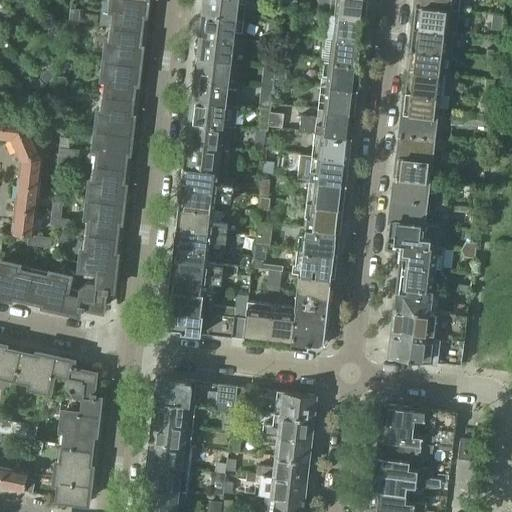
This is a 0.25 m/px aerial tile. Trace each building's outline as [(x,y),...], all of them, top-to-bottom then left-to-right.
[(10,294),(14,295),(44,302),(43,305),(77,312),(78,309),(83,310),(84,306),(100,309),(102,292),(107,293),(107,288),(111,288),(115,254),(112,254),(113,241),(116,223),(116,219),(119,220),(123,185),(120,185),(124,150),(128,151),(132,116),(128,116),(133,81),(136,82),(140,47),(137,47),(141,12),(144,13),(145,0),(111,0),(110,13),(115,13),(112,39),(107,38),(102,82),(107,82),(104,107),(99,107),(94,151),(99,151),(95,177),(91,176),(86,215),(91,216),(90,225),(88,246),(83,246),(80,271),(87,272),(87,278),(95,279),(94,282),(86,281),(79,286),(77,294),(68,292),(72,277),(51,272),(50,277),(16,269),(17,265),(0,260),(0,295),(10,297),(10,294)] [(203,0),(202,13),(243,17),(244,3),(243,0),(203,0)] [(283,0),(280,0),(272,0),(271,21),(281,22),(282,12),(282,6),(283,0)] [(329,0),(328,13),(365,17),(366,0),(329,0)] [(415,0),(415,4),(449,8),(449,0),(415,0)] [(449,8),(415,4),(412,26),(446,30),(453,31),(455,31),(458,9),(449,8)] [(70,8),(68,20),(78,22),(80,10),(70,8)] [(326,35),(363,40),(363,37),(365,17),(328,13),(320,12),(318,34),(326,35)] [(199,34),(232,39),(233,31),(241,32),(243,17),(202,13),(199,34)] [(490,29),(500,30),(502,16),(492,14),(490,29)] [(78,22),(68,20),(66,32),(77,34),(77,29),(91,31),(92,24),(78,22)] [(446,30),(412,26),(409,47),(451,52),(453,31),(446,30)] [(264,43),(277,44),(278,38),(279,35),(279,32),(270,30),(266,34),(265,42),(264,42),(264,43)] [(279,32),(279,35),(278,38),(288,40),(289,31),(279,30),(279,32)] [(197,56),(230,60),(231,48),(240,49),(241,40),(232,39),(199,34),(197,56)] [(325,43),(323,60),(359,65),(362,43),(363,40),(326,35),(325,43)] [(50,47),(60,56),(63,42),(55,38),(50,47)] [(263,53),(276,54),(277,44),(264,43),(263,53)] [(409,47),(407,69),(453,75),(453,74),(448,74),(451,52),(409,47)] [(486,56),(496,58),(497,51),(487,49),(486,56)] [(276,54),(275,66),(274,78),(284,80),(287,56),(276,54)] [(194,78),(227,82),(230,60),(197,56),(194,78)] [(487,58),(485,70),(495,71),(497,59),(487,58)] [(323,60),(320,84),(357,88),(357,85),(359,65),(323,60)] [(264,64),(262,87),(273,88),(274,78),(275,66),(264,64)] [(48,69),(40,76),(47,84),(55,77),(48,69)] [(404,91),(438,94),(448,96),(450,96),(453,75),(407,69),(404,91)] [(57,75),(55,87),(65,88),(66,76),(57,75)] [(0,95),(9,88),(0,77),(0,95)] [(191,100),(225,104),(225,103),(237,105),(239,83),(227,82),(194,78),(191,100)] [(274,78),(273,88),(272,90),(283,92),(284,80),(274,78)] [(483,99),(492,100),(495,80),(485,79),(483,99)] [(320,84),(317,108),(354,113),(356,92),(357,88),(320,84)] [(65,88),(55,87),(54,99),(63,100),(65,88)] [(273,88),(262,87),(259,108),(261,108),(270,109),(272,90),(273,88)] [(402,111),(436,115),(443,116),(444,108),(447,108),(448,96),(438,94),(404,91),(402,111)] [(1,105),(24,105),(24,104),(25,104),(14,93),(1,105)] [(189,121),(222,125),(225,104),(191,100),(189,121)] [(23,114),(40,114),(40,105),(25,104),(24,104),(24,105),(23,114)] [(268,126),(270,112),(270,109),(261,108),(259,130),(267,131),(268,126)] [(298,129),(314,131),(351,136),(351,133),(354,113),(317,108),(316,117),(300,115),(298,129)] [(402,111),(399,132),(433,136),(436,115),(402,111)] [(283,114),(270,112),(268,126),(282,128),(283,114)] [(0,136),(11,138),(29,128),(24,118),(0,115),(0,136)] [(452,117),(451,124),(461,125),(462,118),(452,117)] [(185,143),(228,148),(230,126),(222,125),(189,121),(186,143),(185,143)] [(11,138),(20,160),(41,157),(29,128),(11,138)] [(267,131),(259,130),(256,129),(254,140),(266,142),(266,137),(267,131)] [(314,131),(312,154),(348,159),(351,139),(351,136),(314,131)] [(399,132),(397,154),(431,158),(433,136),(399,132)] [(275,138),(266,137),(266,142),(265,148),(273,150),(275,138)] [(182,165),(217,169),(225,170),(228,148),(185,143),(182,165)] [(59,148),(58,160),(76,162),(78,150),(59,148)] [(441,152),(440,159),(451,161),(451,153),(441,152)] [(310,171),(308,179),(316,180),(346,183),(346,180),(348,159),(312,154),(310,171)] [(397,154),(394,176),(428,180),(431,158),(397,154)] [(20,160),(18,182),(38,185),(41,157),(20,160)] [(451,161),(440,159),(439,166),(450,168),(451,161)] [(76,162),(58,160),(56,172),(75,174),(76,162)] [(262,172),(272,174),(274,162),(263,160),(262,172)] [(180,186),(243,193),(243,184),(216,180),(217,169),(182,165),(180,186)] [(394,176),(392,197),(425,201),(428,180),(394,176)] [(261,179),(259,195),(267,196),(268,180),(261,179)] [(308,179),(306,201),(342,206),(345,187),(346,184),(346,183),(316,180),(308,179)] [(18,182),(14,209),(35,211),(38,185),(18,182)] [(180,186),(177,206),(213,210),(214,198),(243,202),(244,193),(243,193),(180,186)] [(436,194),(435,202),(447,204),(448,195),(436,194)] [(257,214),(257,220),(264,220),(267,197),(267,196),(259,195),(257,214)] [(392,197),(389,219),(423,223),(425,201),(392,197)] [(60,225),(58,237),(57,242),(67,243),(67,238),(69,225),(69,219),(60,218),(62,202),(53,201),(50,224),(55,225),(60,225)] [(300,218),(300,225),(338,229),(339,229),(339,231),(340,230),(340,229),(342,206),(306,201),(304,218),(300,218)] [(447,204),(435,202),(434,209),(446,211),(447,204)] [(175,226),(225,232),(227,232),(228,223),(220,222),(222,211),(213,210),(177,206),(175,226)] [(28,234),(32,235),(33,225),(35,211),(14,209),(13,225),(12,231),(12,232),(15,233),(28,234)] [(393,234),(392,241),(437,245),(439,225),(423,223),(389,219),(387,233),(393,234)] [(257,220),(254,244),(262,245),(263,245),(266,221),(264,220),(257,220)] [(298,231),(296,249),(333,253),(335,232),(335,230),(338,229),(300,225),(299,231),(298,231)] [(225,232),(175,226),(172,247),(208,251),(209,239),(224,241),(225,232)] [(27,244),(38,245),(39,236),(32,235),(28,234),(27,244)] [(51,237),(39,236),(38,245),(50,247),(51,237)] [(437,245),(392,241),(391,249),(402,250),(400,264),(434,268),(442,269),(445,246),(437,245)] [(254,244),(252,262),(251,267),(259,268),(259,264),(262,245),(254,244)] [(172,247),(170,267),(220,273),(237,275),(237,266),(206,262),(208,251),(172,247)] [(474,250),(466,249),(460,248),(464,256),(474,257),(474,250)] [(292,273),(297,274),(330,277),(330,274),(333,253),(296,249),(295,264),(292,263),(292,273)] [(400,264),(398,285),(431,289),(434,268),(400,264)] [(220,273),(170,267),(167,287),(203,291),(204,280),(219,282),(220,273)] [(269,275),(273,276),(279,277),(279,275),(280,270),(269,268),(269,275)] [(297,274),(294,302),(326,307),(330,280),(330,277),(297,274)] [(429,310),(437,311),(439,289),(431,289),(398,285),(395,306),(429,310)] [(231,336),(243,338),(247,301),(248,296),(236,294),(234,307),(213,304),(215,293),(203,291),(167,287),(165,308),(234,317),(231,336)] [(243,338),(267,341),(271,310),(272,304),(247,301),(243,338)] [(295,307),(292,344),(307,345),(307,341),(316,343),(317,344),(318,344),(318,343),(318,342),(322,340),(323,340),(323,339),(323,338),(326,307),(294,302),(293,306),(295,307)] [(450,312),(466,314),(467,305),(451,304),(450,312)] [(267,341),(292,344),(295,307),(293,306),(279,305),(278,311),(271,310),(267,341)] [(395,306),(392,330),(464,338),(466,314),(450,312),(437,311),(429,310),(395,306)] [(168,329),(231,336),(234,317),(165,308),(163,323),(168,329)] [(464,338),(392,330),(389,355),(392,355),(392,356),(460,364),(464,338)] [(2,373),(14,376),(19,352),(3,348),(3,345),(0,344),(0,378),(2,373)] [(26,383),(44,388),(51,355),(37,352),(36,356),(19,352),(14,376),(27,379),(26,383)] [(65,384),(69,390),(93,373),(75,369),(76,365),(71,364),(71,360),(51,355),(44,388),(48,389),(52,373),(66,377),(65,384)] [(63,410),(63,414),(96,417),(98,398),(94,397),(95,392),(91,391),(93,373),(69,390),(73,396),(81,397),(79,412),(63,410)] [(156,381),(154,399),(188,402),(191,380),(162,376),(156,381)] [(215,410),(223,411),(221,429),(231,430),(235,406),(233,406),(235,386),(218,384),(216,395),(215,410)] [(276,391),(273,414),(313,419),(316,395),(314,394),(314,395),(284,391),(282,391),(276,391)] [(42,397),(40,411),(59,414),(61,399),(51,398),(42,397)] [(154,399),(152,421),(192,426),(195,403),(188,402),(154,399)] [(383,403),(381,421),(412,425),(413,415),(426,417),(425,426),(454,430),(456,412),(383,403)] [(66,433),(64,446),(89,449),(91,432),(94,432),(96,417),(63,414),(61,432),(66,433)] [(262,423),(261,432),(311,439),(313,419),(273,414),(272,424),(262,423)] [(0,430),(10,432),(13,421),(0,418),(0,430)] [(235,429),(242,430),(244,419),(237,418),(235,429)] [(13,421),(10,432),(34,437),(36,426),(13,421)] [(152,421),(149,442),(183,446),(189,447),(192,426),(152,421)] [(379,437),(432,443),(440,444),(452,445),(454,430),(425,426),(412,425),(381,421),(379,437)] [(276,443),(274,456),(308,460),(311,439),(261,432),(260,441),(276,443)] [(229,445),(227,451),(238,452),(240,437),(232,437),(229,445)] [(379,437),(377,454),(409,458),(410,449),(431,452),(432,443),(379,437)] [(457,458),(470,460),(473,438),(460,437),(457,458)] [(34,440),(33,441),(31,452),(40,453),(42,441),(34,440)] [(149,442),(146,464),(188,468),(191,447),(189,447),(183,446),(149,442)] [(452,445),(440,444),(438,461),(450,463),(452,445)] [(55,480),(59,481),(88,484),(90,466),(87,466),(89,449),(64,446),(63,459),(58,458),(55,480)] [(377,454),(375,470),(428,477),(429,468),(417,467),(418,459),(409,458),(377,454)] [(256,474),(262,475),(262,474),(306,480),(308,460),(274,456),(273,467),(257,465),(256,474)] [(146,464),(144,486),(186,490),(188,468),(146,464)] [(4,466),(0,484),(0,485),(22,491),(25,482),(26,478),(27,471),(4,466)] [(428,477),(375,470),(373,488),(405,491),(413,492),(414,484),(427,486),(428,477)] [(214,472),(210,493),(221,495),(221,492),(223,481),(224,473),(214,472)] [(254,473),(246,472),(245,480),(253,481),(254,473)] [(271,484),(269,497),(274,497),(304,500),(304,498),(306,480),(262,474),(262,475),(261,483),(271,484)] [(22,491),(31,493),(32,493),(35,480),(26,478),(25,482),(22,491)] [(88,484),(59,481),(57,498),(86,502),(88,484)] [(223,481),(221,492),(229,493),(231,483),(223,481)] [(144,486),(141,508),(175,511),(176,505),(184,506),(186,490),(144,486)] [(373,488),(371,505),(416,511),(417,509),(424,509),(425,502),(404,500),(405,491),(373,488)] [(438,495),(437,506),(445,507),(446,496),(438,495)] [(259,511),(306,511),(307,501),(304,500),(274,497),(269,497),(266,496),(264,511),(260,511),(259,511)] [(223,501),(221,511),(230,511),(232,502),(223,501)]
